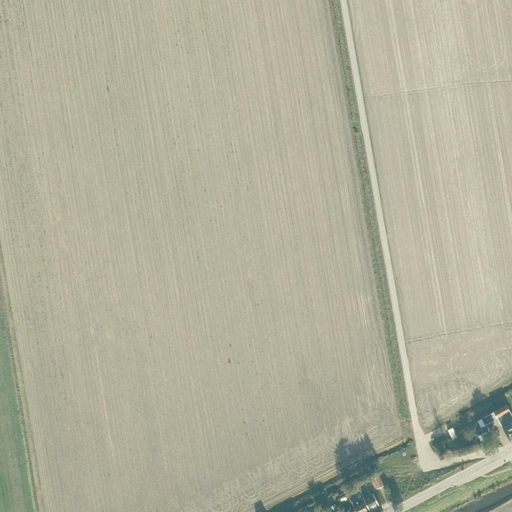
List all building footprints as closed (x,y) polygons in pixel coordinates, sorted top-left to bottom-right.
[(511,420),(511,415),(509,411),(506,405),(493,412),(497,419),(501,426),(509,440),(511,438),(511,421),(511,420)] [(452,439),(456,437),(452,428),(447,430),(452,439)] [(478,436),(482,443),(489,439),(485,432),(478,436)] [(384,486),(379,476),(372,479),(377,489),(384,486)] [(372,494),(370,495),(364,483),(357,487),(360,493),(363,499),(369,510),(378,506),(372,494)] [(356,484),(345,490),(345,492),(355,511),(365,511),(367,511),(360,498),(361,497),(359,494),(360,493),(357,487),(356,486),(356,484)] [(332,511),(338,509),(337,507),(335,503),(329,506),(327,507),(329,511),(332,511)]
